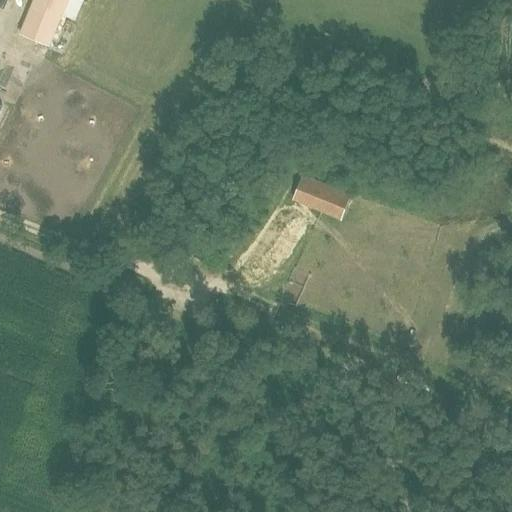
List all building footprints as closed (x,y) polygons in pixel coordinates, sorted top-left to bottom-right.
[(52,46),(70,0),(37,0),(23,35),(52,46)] [(82,22),(92,0),(77,0),(70,16),(82,22)] [(70,24),(64,39),(73,43),(80,28),(70,24)] [(8,90),(11,107),(31,103),(27,86),(8,90)] [(296,199),(343,218),(352,196),(306,177),(296,199)]
